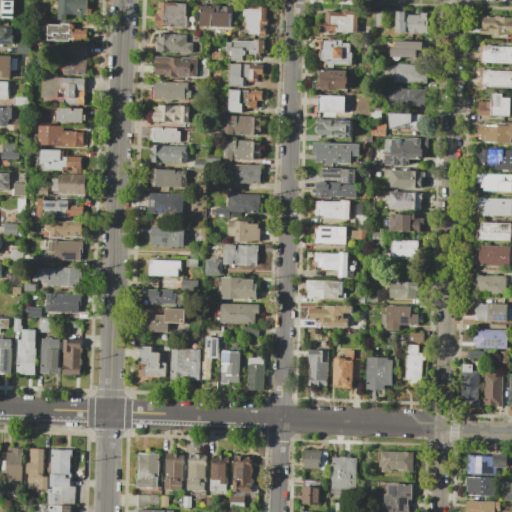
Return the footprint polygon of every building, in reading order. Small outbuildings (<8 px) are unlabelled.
[(0,0),(14,0),(14,18),(2,17),(2,15),(0,14),(0,0)] [(57,0),(73,0),(88,1),(88,14),(85,14),(84,17),(78,17),(78,14),(66,13),(66,21),(57,21),(57,0)] [(159,2),(187,3),(186,27),(170,27),(170,25),(163,25),(163,27),(155,27),(155,13),(159,13),(159,2)] [(201,10),(212,10),(213,5),(234,6),(233,27),(201,26),(201,10)] [(245,8),(267,8),(267,36),(250,35),(250,29),(247,29),(247,21),(246,21),(247,16),(244,16),(245,8)] [(327,11),(358,12),(357,32),(339,32),(339,33),(321,33),(321,20),(326,20),(327,11)] [(397,11),(407,12),(407,14),(421,15),(421,12),(429,12),(428,33),(396,33),(397,11)] [(374,12),(384,12),(384,27),(374,27),(374,12)] [(482,16),(511,16),(511,35),(482,35),(482,16)] [(48,24),(61,24),(61,23),(75,24),(74,27),(88,28),(87,40),(47,38),(48,24)] [(0,26),(13,27),(13,45),(0,44),(0,26)] [(159,33),(188,34),(188,42),(194,42),(194,53),(156,52),(156,38),(159,38),(159,33)] [(321,40),(328,40),(328,37),(334,37),(334,41),(337,41),(337,40),(343,40),(343,41),(355,41),(355,64),(334,63),(334,67),(326,67),(326,60),(321,60),(321,51),(311,50),(312,40),(321,40)] [(17,40),(32,41),(31,54),(17,54),(17,40)] [(228,42),(234,42),(234,40),(266,41),(266,53),(261,53),(261,54),(245,54),(245,61),(233,60),(233,55),(228,55),(228,42)] [(398,40),(423,40),(423,56),(392,55),(392,48),(397,48),(398,40)] [(67,43),(87,44),(85,76),(63,74),(64,55),(67,55),(67,43)] [(481,45),(511,45),(511,63),(480,63),(481,45)] [(0,54),(17,55),(17,71),(10,71),(10,78),(0,77),(0,54)] [(155,57),(198,58),(198,77),(155,76),(155,57)] [(232,64),(264,64),(264,74),(259,74),(259,81),(250,81),(250,79),(246,79),(246,87),(231,87),(232,64)] [(390,64),(428,65),(427,83),(395,82),(395,77),(390,77),(390,64)] [(321,69),(348,70),(347,89),(337,89),(337,90),(323,90),(323,88),(316,88),(316,80),(321,80),(321,69)] [(481,70),(511,70),(511,86),(480,86),(481,70)] [(42,77),(86,79),(84,106),(66,105),(66,95),(57,95),(57,97),(41,96),(42,77)] [(0,80),(9,81),(9,99),(0,98),(0,80)] [(155,81),(189,82),(188,90),(192,90),(192,97),(188,97),(188,100),(155,99),(155,81)] [(389,88),(426,89),(426,106),(389,105),(389,88)] [(231,89),(262,90),(262,108),(248,107),(249,106),(244,106),(244,112),(230,112),(231,89)] [(479,101),(491,101),(492,93),(502,93),(502,98),(510,98),(509,116),(478,115),(479,101)] [(319,95),(345,95),(345,112),(317,112),(317,106),(319,106),(319,95)] [(13,97),(29,98),(28,105),(13,104),(13,97)] [(159,105),(191,106),(190,122),(155,121),(155,112),(159,112),(159,105)] [(0,107),(13,108),(12,126),(0,125),(0,107)] [(57,122),(57,111),(60,111),(61,107),(72,108),(72,111),(75,111),(75,108),(83,109),(83,115),(87,115),(86,120),(83,120),(83,123),(57,122)] [(389,113),(425,114),(424,130),(389,129),(389,113)] [(225,116),(262,117),(262,135),(225,134),(225,116)] [(15,119),(23,120),(23,130),(14,130),(15,119)] [(318,125),(318,119),(352,120),(351,137),(318,136),(318,134),(316,133),(315,132),(315,130),(315,128),(316,126),(318,125)] [(370,122),(384,123),(384,135),(370,134),(370,122)] [(40,125),(65,126),(65,131),(84,132),(84,148),(57,146),(58,145),(39,144),(40,125)] [(475,125),(511,125),(511,139),(510,139),(510,143),(474,142),(475,125)] [(154,127),(164,127),(164,130),(166,130),(166,127),(178,128),(178,131),(181,132),(181,141),(170,141),(170,142),(154,142),(154,139),(151,139),(151,134),(154,134),(154,127)] [(391,138),(428,139),(428,149),(423,149),(423,159),(410,158),(410,166),(386,165),(386,154),(391,155),(391,138)] [(226,139),(261,140),(260,159),(225,158),(226,139)] [(313,142),(358,143),(358,155),(349,155),(349,163),(317,162),(317,153),(313,153),(313,142)] [(153,144),(187,145),(186,163),(152,162),(153,144)] [(476,149),(511,149),(511,169),(497,169),(497,161),(489,161),(489,164),(476,163),(476,149)] [(2,150),(19,151),(18,158),(2,158),(2,150)] [(42,150),(64,150),(64,157),(82,157),(81,173),(73,173),(73,171),(44,171),(45,164),(41,164),(42,150)] [(195,160),(208,160),(207,169),(195,168),(195,160)] [(228,164),(261,164),(260,183),(241,183),(241,188),(228,188),(228,164)] [(152,186),(152,167),(159,168),(159,169),(177,170),(177,174),(187,174),(187,187),(152,186)] [(321,167),(340,167),(340,169),(356,169),(355,182),(342,182),(342,178),(321,177),(321,167)] [(383,169),(418,170),(418,171),(432,171),(432,177),(422,177),(422,188),(387,187),(388,176),(383,176),(383,169)] [(0,173),(9,174),(8,190),(0,189),(0,173)] [(59,174),(86,175),(86,193),(59,193),(59,174)] [(473,174),(511,175),(511,190),(484,189),(484,182),(473,182),(473,174)] [(316,182),(339,183),(339,185),(342,185),(356,185),(355,198),(315,197),(316,182)] [(14,183),(26,184),(26,195),(13,195),(14,183)] [(389,191),(420,192),(419,209),(389,208),(389,203),(385,203),(386,197),(389,198),(389,191)] [(150,193),(183,194),(183,214),(149,213),(150,193)] [(215,208),(228,209),(228,193),(260,194),(260,213),(229,212),(229,216),(215,216),(215,208)] [(18,198),(26,198),(26,212),(18,212),(18,198)] [(38,198),(44,198),(44,201),(72,201),(71,205),(84,205),(84,216),(38,215),(38,198)] [(477,199),(510,200),(509,215),(483,214),(483,208),(477,208),(477,199)] [(316,201),(340,201),(340,200),(349,200),(348,219),(315,218),(316,201)] [(389,213),(419,214),(419,232),(388,231),(389,213)] [(354,214),(365,214),(365,226),(353,225),(354,214)] [(229,220),(249,220),(249,224),(260,224),(259,241),(236,240),(236,235),(228,235),(229,220)] [(82,222),(82,237),(65,237),(65,238),(49,238),(49,237),(42,237),(42,223),(64,223),(64,221),(82,222)] [(4,222),(18,223),(18,231),(4,231),(4,222)] [(480,222),(511,223),(511,240),(478,239),(478,228),(480,228),(480,222)] [(318,226),(346,227),(346,244),(315,243),(316,229),(318,229),(318,226)] [(151,227),(184,228),(184,246),(151,246),(151,227)] [(351,231),(357,231),(357,228),(365,228),(364,240),(350,240),(351,231)] [(390,239),(419,240),(419,256),(390,255),(390,239)] [(48,241),(81,242),(81,260),(48,259),(48,241)] [(224,245),(258,246),(257,265),(223,264),(224,245)] [(479,246),(510,246),(510,264),(476,264),(476,250),(479,250),(479,246)] [(11,248),(23,249),(23,261),(10,261),(11,248)] [(314,253),(346,254),(346,271),(353,271),(353,277),(338,276),(338,270),(314,269),(314,253)] [(149,259),(180,260),(180,270),(177,270),(177,276),(149,275),(149,259)] [(186,259),(197,259),(197,267),(185,266),(186,259)] [(205,266),(221,267),(221,275),(204,275),(205,266)] [(37,267),(82,267),(82,286),(43,285),(43,280),(37,280),(37,267)] [(10,271),(20,272),(20,284),(10,284),(10,271)] [(476,275),(506,276),(505,295),(476,294),(476,275)] [(221,277),(241,278),(254,278),(253,284),(257,284),(256,298),(221,297),(221,277)] [(306,280),(342,281),(341,293),(345,293),(345,300),(307,299),(307,290),(306,290),(306,280)] [(389,280),(401,280),(401,282),(417,282),(417,297),(389,296),(389,280)] [(23,282),(36,282),(35,291),(23,290),(23,282)] [(12,287),(20,287),(20,295),(12,295),(12,287)] [(148,289),(175,289),(175,305),(148,304),(148,289)] [(46,293),(81,294),(80,313),(46,312),(46,293)] [(476,302),(507,303),(507,309),(511,309),(511,319),(506,319),(506,321),(476,320),(476,315),(475,314),(473,312),(473,310),(474,308),(475,306),(476,306),(476,302)] [(216,304),(220,304),(258,305),(258,312),(255,312),(254,323),(215,322),(216,304)] [(321,305),(351,306),(351,313),(347,313),(347,327),(321,326),(321,324),(310,324),(310,308),(321,308),(321,305)] [(385,305),(410,306),(410,314),(417,314),(417,317),(419,318),(419,323),(417,323),(417,326),(400,325),(400,330),(385,330),(385,326),(380,326),(380,315),(385,315),(385,305)] [(23,306),(40,306),(40,317),(23,317),(23,306)] [(165,308),(185,309),(184,323),(167,323),(167,331),(146,331),(147,319),(151,319),(151,315),(164,316),(165,308)] [(0,317),(8,318),(7,328),(0,328),(0,317)] [(38,319),(50,319),(50,332),(38,332),(38,319)] [(56,319),(69,319),(69,333),(56,332),(56,319)] [(70,321),(80,321),(80,329),(70,329),(70,321)] [(243,326),(259,327),(259,336),(243,335),(243,326)] [(22,329),(35,329),(35,374),(17,374),(17,339),(22,339),(22,329)] [(475,332),(475,329),(506,330),(505,349),(474,348),(474,342),(474,341),(472,339),(472,337),(473,334),(474,332),(475,332)] [(409,332),(424,333),(424,342),(408,341),(409,332)] [(201,350),(206,350),(206,336),(217,336),(216,358),(210,358),(209,379),(201,379),(201,350)] [(42,338),(60,338),(60,373),(41,373),(42,338)] [(63,338),(80,338),(80,374),(63,373),(63,338)] [(0,339),(11,340),(10,372),(0,372),(0,339)] [(406,344),(418,345),(418,352),(425,352),(425,360),(422,360),(421,384),(409,384),(409,380),(405,380),(406,344)] [(141,347),(151,347),(151,352),(159,352),(159,363),(165,363),(165,376),(145,375),(145,363),(140,363),(141,347)] [(171,348),(200,348),(199,380),(170,379),(171,348)] [(309,350),(327,350),(326,385),(308,385),(309,350)] [(335,358),(343,359),(343,350),(353,351),(353,359),(360,359),(360,378),(353,378),(352,387),(334,387),(335,358)] [(466,350),(479,350),(479,359),(465,359),(466,350)] [(222,351),(240,352),(239,383),(222,383),(222,351)] [(248,357),(264,357),(263,390),(247,390),(248,357)] [(367,357),(387,357),(387,359),(393,360),(392,384),(384,384),(384,389),(366,389),(367,357)] [(462,364),(471,364),(470,370),(478,370),(477,402),(461,401),(462,364)] [(485,374),(502,374),(501,407),(484,406),(485,374)] [(14,448),(23,448),(22,485),(6,484),(7,453),(14,453),(14,448)] [(30,449),(44,449),(43,476),(49,476),(48,489),(29,488),(30,473),(26,473),(26,462),(30,462),(30,449)] [(51,449),(71,449),(70,486),(50,486),(51,449)] [(305,450),(327,451),(327,468),(304,467),(305,450)] [(379,451),(413,452),(412,471),(378,470),(379,451)] [(140,453),(158,454),(158,476),(161,476),(161,483),(158,482),(157,489),(137,488),(137,471),(139,471),(140,453)] [(166,453),(183,453),(182,489),(165,489),(166,453)] [(188,454),(206,454),(206,466),(204,466),(204,478),(206,478),(206,483),(204,483),(204,491),(188,490),(188,454)] [(493,454),(509,455),(509,467),(498,466),(498,474),(467,473),(468,456),(493,457),(493,454)] [(212,455),(226,455),(225,483),(222,483),(222,481),(212,480),(212,455)] [(234,456),(252,457),(251,492),(233,491),(234,456)] [(333,457),(356,458),(354,489),(332,488),(333,457)] [(465,477),(494,478),(494,496),(465,495),(465,477)] [(388,484),(411,485),(411,499),(409,499),(408,511),(384,511),(385,495),(388,495),(388,484)] [(503,493),(510,494),(510,484),(511,484),(511,500),(503,500),(503,493)] [(299,486),(320,487),(320,503),(299,503),(299,486)] [(136,494),(158,495),(158,507),(136,506),(136,494)] [(160,495),(168,495),(168,507),(160,506),(160,495)] [(230,495),(244,495),(244,508),(230,508),(230,495)] [(183,496),(191,496),(191,508),(183,508),(183,496)] [(206,497),(214,497),(213,507),(205,507),(206,497)] [(465,511),(465,500),(500,501),(499,511),(465,511)]
